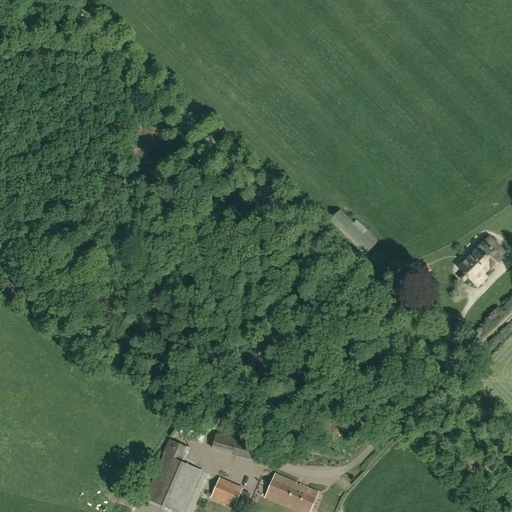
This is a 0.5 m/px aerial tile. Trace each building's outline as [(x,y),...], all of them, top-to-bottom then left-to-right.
[(341,209),(331,219),(329,221),(339,230),(340,229),(344,232),(342,234),(365,256),(379,241),(370,232),(366,235),(363,231),(367,229),(357,219),(353,222),(341,209)] [(459,268),(464,273),(459,278),(464,283),(469,278),(475,283),(490,268),(491,270),(502,258),(486,242),(459,268)] [(424,277),(432,270),(427,264),(418,272),(422,278),(424,277)] [(176,511),(183,511),(201,471),(184,463),(190,449),(170,440),(145,498),(176,511)] [(235,440),(231,454),(254,460),(257,445),(235,440)] [(291,508),(300,486),(280,477),(277,483),(273,482),(269,491),(280,496),(279,499),(288,503),(287,506),(291,508)] [(242,489),(220,480),(212,496),(234,506),(242,489)] [(315,492),(300,486),(291,508),(301,511),(306,511),(309,508),(311,509),(315,499),(313,498),(315,492)]
